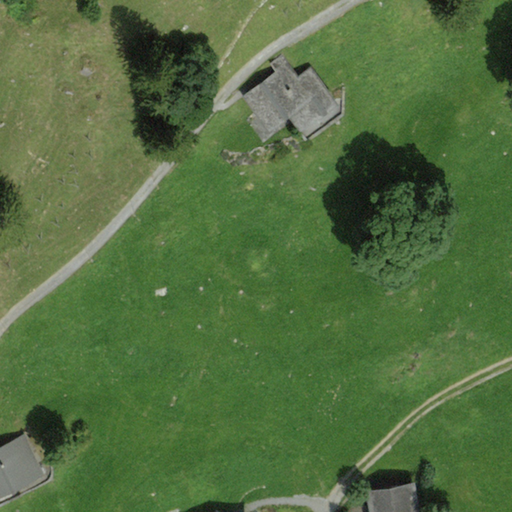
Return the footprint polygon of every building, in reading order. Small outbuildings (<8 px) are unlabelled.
[(287,104),(299,120),(330,97),(305,64),(293,73),(277,53),(270,58),(275,65),(244,89),(267,120),(287,104)] [(0,481),(7,478),(36,465),(21,433),(0,442),(0,481)] [(7,478),(11,485),(39,472),(36,465),(7,478)] [(415,511),(414,506),(417,505),(416,501),(413,501),(408,478),(367,487),(371,511),(415,511)] [(252,511),(252,510),(261,506),(255,488),(226,497),(230,511),(252,511)]
